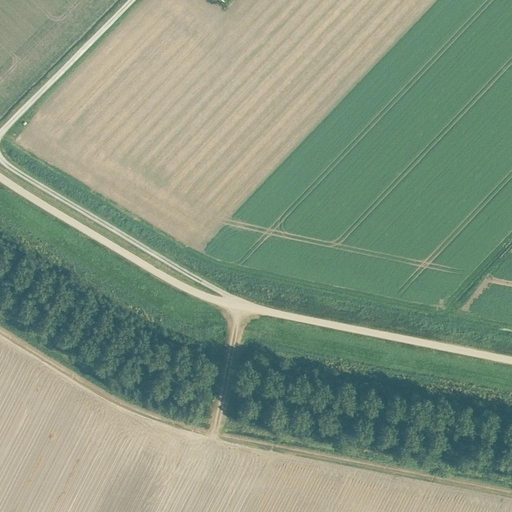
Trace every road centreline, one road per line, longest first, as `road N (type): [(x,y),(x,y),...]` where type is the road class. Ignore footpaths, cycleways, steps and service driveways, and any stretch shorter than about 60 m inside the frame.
road 1 (unclassified): [(0,161),(250,310)]
road 2 (unclassified): [(250,310),(184,290),(0,180)]
road 3 (unclassified): [(511,362),(250,310)]
road 4 (unclassified): [(0,137),(129,0)]
